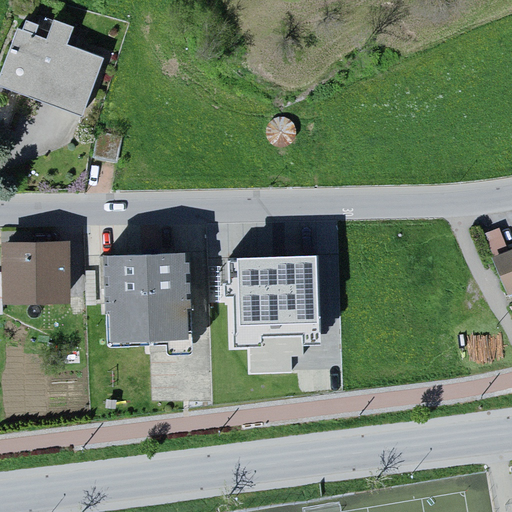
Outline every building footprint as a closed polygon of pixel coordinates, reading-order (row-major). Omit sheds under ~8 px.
[(14,26),(0,62),(0,90),(75,118),(98,57),(14,26)] [(292,120),(280,115),(266,125),(266,136),(276,144),(290,142),(296,133),(292,120)] [(97,131),(93,156),(118,159),(121,134),(97,131)] [(60,243),(0,244),(0,303),(62,303),(60,243)] [(315,245),(225,248),(229,344),(320,340),(315,245)] [(511,245),(498,250),(511,294),(511,245)] [(182,255),(106,257),(107,340),(184,339),(182,255)]
